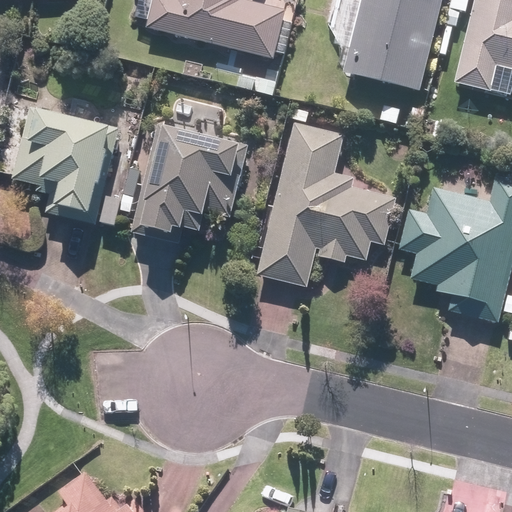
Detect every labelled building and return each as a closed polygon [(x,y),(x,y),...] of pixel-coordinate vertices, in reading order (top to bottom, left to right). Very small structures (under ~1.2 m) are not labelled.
[(155,0),(148,27),(273,62),(287,11),(248,0),(155,0)] [(447,0),(366,0),(348,73),(425,92),(447,0)] [(511,0),(474,0),(454,81),(511,95),(511,0)] [(46,217),(93,228),(117,129),(34,109),(17,180),(53,189),(46,217)] [(338,174),(346,137),(295,126),(262,279),(308,289),(315,257),(347,264),(348,256),(371,261),(374,250),(387,253),(399,198),(356,188),(358,179),(338,174)] [(207,216),(226,221),(234,222),(242,184),(235,182),(243,147),(167,130),(145,228),(177,235),(179,227),(203,232),(207,216)] [(511,267),(511,178),(496,174),(489,200),(434,186),(427,212),(411,208),(400,252),(418,257),(413,277),(438,283),(436,291),(452,295),(449,311),(498,323),(511,267)] [(135,511),(128,502),(117,510),(90,474),(63,494),(69,502),(55,511),(135,511)]
